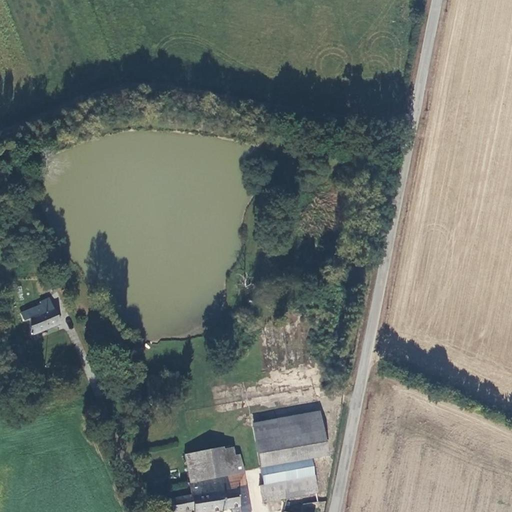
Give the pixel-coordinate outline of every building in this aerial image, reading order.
[(46,298),(39,301),(41,304),(42,307),(40,308),(41,311),(50,307),(46,298)] [(41,304),(20,314),(24,323),(27,322),(32,335),(58,323),(50,307),(41,311),(40,308),(42,307),(41,304)] [(252,426),(260,467),(309,458),(326,454),(318,414),(252,426)] [(178,455),(184,484),(229,475),(226,457),(229,456),(227,445),(178,455)] [(226,457),(229,475),(240,473),(237,455),(229,456),(226,457)] [(263,485),(257,486),(260,502),(274,499),(271,483),(312,476),(309,458),(260,467),(263,485)] [(232,511),(246,511),(241,486),(232,488),(229,475),(184,484),(187,496),(158,502),(160,511),(176,511),(189,509),(189,511),(207,511),(225,509),(231,507),(232,511)] [(315,492),(312,476),(271,483),(274,499),(315,492)]
